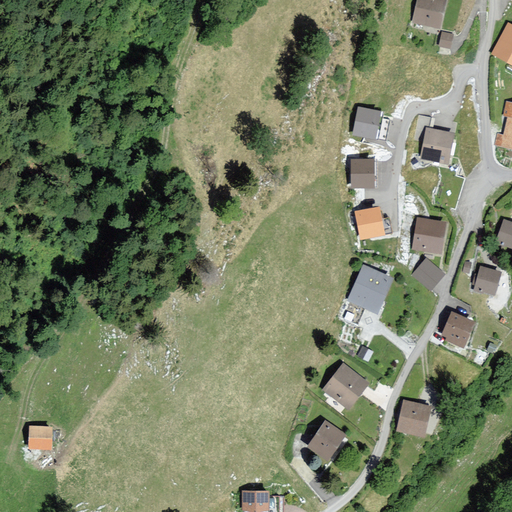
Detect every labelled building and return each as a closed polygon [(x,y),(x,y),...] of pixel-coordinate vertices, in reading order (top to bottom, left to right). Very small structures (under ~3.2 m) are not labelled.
[(417,0),(414,21),(448,27),(452,0),(417,0)] [(511,25),(508,23),(491,54),(511,65),(511,25)] [(457,34),(445,33),(443,46),(456,48),(457,34)] [(511,101),(506,100),(496,144),(511,148),(511,101)] [(380,112),(359,108),(354,134),(374,139),(380,112)] [(453,135),(428,130),(422,158),(447,163),(453,135)] [(373,161),(353,161),(353,186),(373,186),(373,161)] [(384,234),(379,209),(357,213),(361,238),(384,234)] [(446,224),(419,219),(414,250),(441,254),(446,224)] [(511,224),(506,222),(499,241),(511,245),(511,224)] [(443,275),(426,261),(414,275),(431,289),(443,275)] [(392,280),(365,266),(350,298),(377,311),(392,280)] [(501,273),(482,268),(476,290),(495,295),(501,273)] [(474,323),(453,314),(443,335),(449,337),(447,340),(463,347),(474,323)] [(368,384),(344,366),(325,390),(349,408),(368,384)] [(406,403),(400,430),(424,436),(430,409),(406,403)] [(345,436),(326,424),(310,447),(329,459),(345,436)] [(52,426),(31,427),(32,449),(53,448),(52,426)] [(269,493),(244,493),(244,510),(259,510),(259,511),(281,511),(282,498),(268,498),(269,493)]
